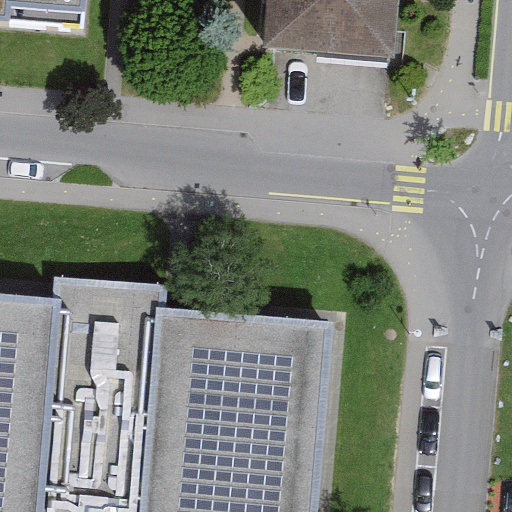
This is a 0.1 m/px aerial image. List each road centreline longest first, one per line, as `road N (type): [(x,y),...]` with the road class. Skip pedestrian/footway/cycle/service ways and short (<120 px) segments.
road 1 (residential): [(0,140),(489,187)]
road 2 (residential): [(489,187),(459,511)]
road 3 (residential): [(489,187),(505,0)]
